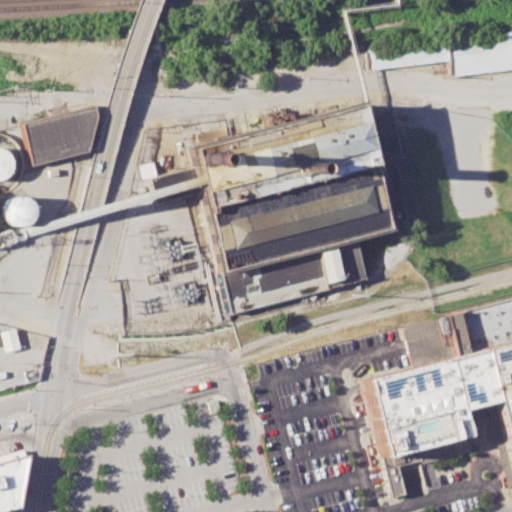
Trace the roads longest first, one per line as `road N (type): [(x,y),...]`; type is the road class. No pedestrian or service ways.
road 1 (residential): [(139,99),(378,85),(511,95)]
road 2 (secondary): [(142,0),(113,88),(67,303)]
road 3 (residential): [(58,341),(88,311),(139,99)]
road 4 (residential): [(139,99),(0,100)]
road 5 (residential): [(231,381),(265,511)]
road 6 (secondary): [(41,511),(59,425),(50,395)]
